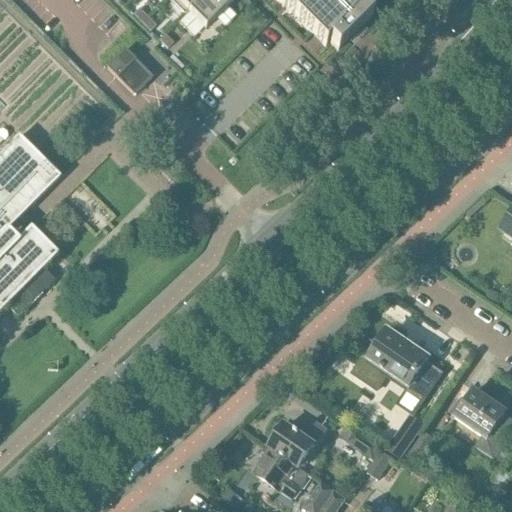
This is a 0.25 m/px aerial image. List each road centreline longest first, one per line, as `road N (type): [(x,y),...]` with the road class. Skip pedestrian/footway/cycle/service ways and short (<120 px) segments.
road 1 (secondary): [(511,0),(440,79),(0,493)]
road 2 (secondary): [(134,465),(511,103)]
